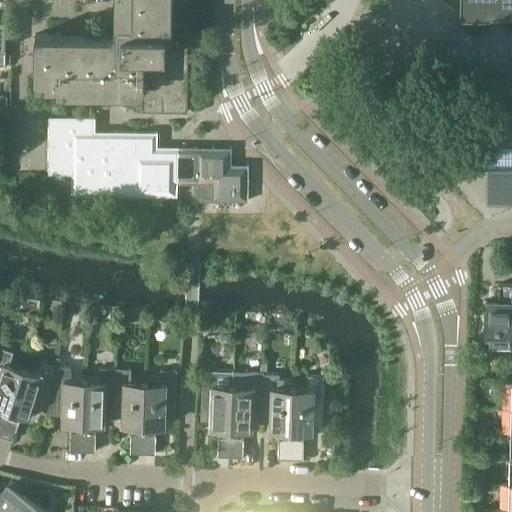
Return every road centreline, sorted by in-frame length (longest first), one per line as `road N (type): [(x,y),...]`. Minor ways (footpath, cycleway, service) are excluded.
road 1 (tertiary): [(447,489),(452,343),(441,287),(279,114),(250,61),(245,0)]
road 2 (tertiary): [(228,0),(227,59),(241,104),(409,288),(426,324),(427,489)]
road 3 (residential): [(205,480),(427,489)]
road 4 (residential): [(0,456),(77,474),(205,480)]
